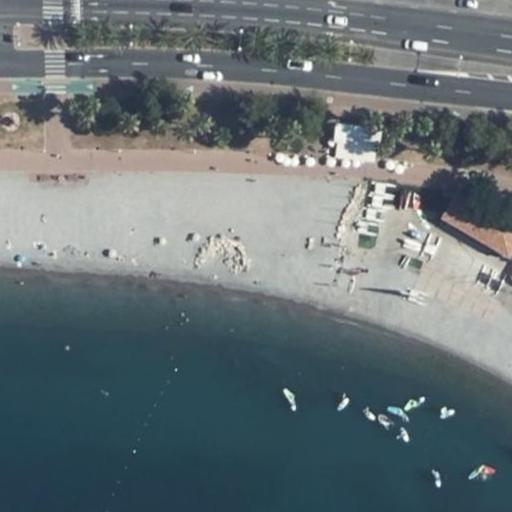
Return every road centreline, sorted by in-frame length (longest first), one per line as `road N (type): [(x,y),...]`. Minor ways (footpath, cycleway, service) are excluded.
road 1 (primary): [(511,43),(344,22),(0,7)]
road 2 (primary): [(0,64),(284,73),(511,97)]
